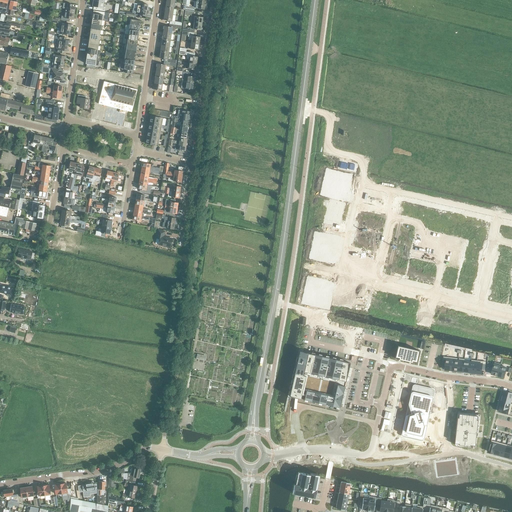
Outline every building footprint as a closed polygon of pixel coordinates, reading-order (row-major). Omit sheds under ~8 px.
[(104,2),(94,0),(93,1),(92,5),(93,5),(93,6),(99,7),(98,10),(105,11),(106,7),(103,6),(104,2)] [(207,2),(197,1),(196,8),(206,9),(207,2)] [(65,9),(65,12),(75,13),(75,8),(70,7),(70,4),(63,3),(63,9),(65,9)] [(93,14),(92,19),(102,20),(103,15),(104,15),(105,12),(96,11),(96,14),(93,14)] [(75,13),(65,12),(64,15),(62,15),(61,20),(68,21),(68,18),(74,19),(75,13)] [(5,15),(0,13),(0,20),(6,22),(7,21),(11,22),(12,17),(7,16),(7,18),(5,18),(5,15)] [(6,24),(0,23),(0,28),(10,30),(11,25),(20,27),(21,25),(7,22),(6,24)] [(10,30),(0,28),(0,33),(2,34),(2,35),(9,36),(10,30)] [(59,37),(58,45),(68,46),(69,42),(70,42),(71,41),(66,40),(66,38),(59,37)] [(1,39),(0,41),(0,44),(5,46),(4,47),(7,47),(8,44),(9,45),(10,42),(9,42),(10,39),(6,38),(6,40),(5,40),(1,39)] [(46,48),(45,51),(52,52),(64,54),(65,51),(69,52),(69,50),(68,50),(68,46),(58,45),(57,50),(52,49),(46,48)] [(11,48),(10,54),(28,57),(29,52),(11,48)] [(0,62),(6,64),(9,54),(0,51),(0,62)] [(189,60),(189,62),(197,63),(198,57),(190,56),(191,53),(186,52),(180,51),(179,54),(187,55),(186,59),(187,59),(189,60)] [(99,60),(96,60),(86,59),(86,64),(87,64),(86,66),(95,68),(96,65),(98,66),(99,60)] [(2,64),(0,72),(0,78),(8,81),(12,66),(2,64)] [(134,65),(124,64),(123,72),(128,73),(128,70),(133,71),(134,65)] [(64,77),(64,75),(64,74),(64,73),(57,72),(58,69),(47,67),(47,68),(49,68),(48,73),(52,74),(52,75),(53,75),(53,79),(63,80),(63,77),(64,77)] [(39,72),(29,70),(25,85),(36,87),(39,72)] [(104,81),(99,104),(120,109),(119,112),(125,114),(126,111),(132,112),(137,90),(104,81)] [(62,93),(47,90),(46,93),(50,94),(51,93),(53,94),(53,97),(61,99),(62,93)] [(81,104),(81,108),(88,109),(89,99),(86,99),(86,96),(78,95),(77,103),(81,104)] [(48,107),(48,112),(58,114),(58,113),(59,113),(60,109),(59,109),(59,108),(53,107),(53,104),(54,104),(54,101),(46,99),(46,102),(47,102),(46,107),(48,107)] [(8,100),(6,108),(9,109),(9,107),(21,110),(20,112),(35,115),(35,114),(35,110),(36,106),(12,100),(8,100)] [(176,116),(176,119),(190,121),(190,118),(191,118),(192,115),(191,115),(189,114),(189,111),(182,110),(181,113),(178,113),(178,117),(176,116)] [(58,114),(48,112),(47,116),(45,116),(44,121),(52,122),(51,121),(51,119),(57,119),(58,119),(59,115),(58,115),(58,114)] [(151,116),(150,123),(162,125),(163,118),(151,116)] [(173,118),(172,118),(171,124),(175,125),(176,122),(180,122),(179,126),(182,126),(189,127),(190,126),(190,124),(189,123),(190,121),(176,119),(173,118)] [(150,123),(148,130),(161,132),(162,125),(150,123)] [(148,130),(147,137),(159,139),(161,132),(148,130)] [(180,135),(180,138),(187,139),(188,139),(189,135),(188,135),(188,133),(171,131),(170,133),(174,134),(180,135)] [(38,151),(39,144),(41,136),(35,135),(33,142),(37,143),(35,150),(38,151)] [(159,139),(147,137),(146,144),(154,145),(155,144),(158,145),(159,139)] [(54,139),(47,138),(44,152),(44,153),(46,153),(47,149),(54,151),(56,142),(53,141),(54,139)] [(186,145),(169,142),(169,145),(173,146),(179,147),(178,150),(186,151),(187,150),(187,148),(186,147),(186,145)] [(23,176),(27,159),(25,159),(26,157),(22,157),(21,162),(19,162),(17,174),(23,176)] [(73,178),(74,177),(77,163),(71,162),(71,163),(69,162),(66,171),(72,173),(71,177),(73,178)] [(77,163),(74,177),(76,178),(77,175),(82,176),(85,166),(83,166),(83,165),(77,163)] [(142,168),(159,171),(163,172),(163,167),(160,166),(160,168),(150,167),(151,164),(143,163),(142,168)] [(88,183),(91,184),(95,168),(89,166),(86,178),(90,179),(88,183)] [(95,168),(91,184),(94,185),(96,179),(99,179),(102,169),(95,168)] [(112,179),(114,172),(108,171),(105,180),(109,181),(108,185),(106,185),(105,190),(109,191),(110,186),(111,182),(112,179)] [(322,194),(345,199),(350,176),(327,171),(322,194)] [(114,180),(118,181),(120,182),(122,176),(119,175),(120,174),(114,172),(112,179),(111,182),(110,186),(113,186),(114,180)] [(141,173),(140,178),(157,181),(157,178),(148,177),(149,174),(141,173)] [(10,188),(21,190),(24,176),(13,174),(10,188)] [(182,176),(164,174),(163,174),(163,177),(174,179),(173,181),(181,182),(181,181),(182,181),(183,178),(182,178),(182,176)] [(71,177),(68,177),(65,188),(71,189),(73,178),(71,177)] [(151,186),(147,185),(139,184),(139,186),(138,185),(137,188),(138,188),(138,189),(140,189),(140,192),(150,194),(151,186)] [(0,195),(5,197),(6,193),(9,194),(10,189),(4,187),(3,190),(0,189),(0,195)] [(65,191),(64,197),(75,199),(81,200),(81,198),(81,197),(72,196),(73,192),(65,191)] [(0,205),(9,207),(10,202),(7,202),(7,200),(3,200),(4,197),(5,197),(0,195),(0,205)] [(166,199),(165,206),(177,208),(178,203),(171,202),(171,200),(166,199)] [(32,205),(33,205),(32,210),(44,212),(45,206),(39,205),(39,202),(33,201),(32,205)] [(400,209),(399,215),(402,216),(403,213),(409,215),(411,204),(408,203),(408,204),(405,203),(403,210),(400,209)] [(411,204),(409,215),(415,216),(415,219),(418,220),(420,213),(416,213),(418,206),(414,205),(414,204),(411,204)] [(107,207),(96,205),(96,207),(102,209),(102,212),(114,214),(114,213),(115,213),(115,210),(114,210),(115,208),(107,207)] [(423,214),(422,220),(425,221),(426,219),(432,220),(435,210),(428,208),(427,215),(423,214)] [(62,210),(61,217),(76,220),(77,217),(70,216),(71,212),(62,210)] [(435,210),(432,220),(439,222),(438,224),(441,225),(443,219),(439,218),(441,211),(435,210)] [(103,220),(102,226),(111,228),(112,221),(107,220),(108,215),(101,214),(100,219),(103,220)] [(447,220),(445,226),(449,227),(449,224),(456,226),(458,215),(452,214),(450,220),(447,220)] [(458,215),(456,226),(462,227),(461,229),(465,230),(466,224),(463,223),(464,217),(458,215)] [(76,220),(61,217),(61,218),(62,218),(61,225),(69,226),(69,222),(76,223),(76,220)] [(16,218),(15,224),(15,225),(21,226),(21,228),(35,231),(36,224),(24,221),(23,219),(17,218),(16,218)] [(471,222),(469,228),(475,230),(476,227),(488,229),(489,222),(488,222),(489,221),(485,221),(478,220),(477,224),(471,222)] [(1,221),(0,223),(0,232),(3,233),(3,234),(8,236),(8,234),(13,235),(15,225),(15,224),(1,221)] [(85,229),(86,221),(82,221),(81,224),(81,228),(78,227),(76,231),(84,233),(85,229)] [(502,227),(501,231),(502,231),(501,232),(511,234),(511,236),(511,238),(511,227),(503,225),(503,227),(502,227)] [(111,228),(102,226),(102,230),(99,229),(99,232),(96,231),(96,235),(104,237),(105,233),(107,233),(109,234),(110,234),(111,228)] [(172,239),(164,237),(165,231),(158,230),(156,238),(155,244),(159,245),(168,247),(168,248),(172,249),(172,246),(171,246),(172,239)] [(339,239),(316,234),(311,257),(334,262),(339,239)] [(32,252),(20,249),(18,257),(31,260),(32,252)] [(472,261),(471,266),(481,269),(482,263),(481,262),(480,262),(471,260),(472,261)] [(471,266),(469,273),(480,275),(481,269),(471,266)] [(495,268),(494,274),(504,277),(505,271),(495,268)] [(469,273),(468,279),(478,281),(480,275),(469,273)] [(494,274),(492,280),(503,283),(504,277),(494,274)] [(332,284),(309,279),(304,302),(327,307),(332,284)] [(468,279),(467,285),(477,287),(478,281),(468,279)] [(492,280),(491,287),(501,289),(503,283),(492,280)] [(0,285),(0,284),(0,292),(7,294),(7,296),(8,296),(9,297),(10,296),(11,295),(13,287),(0,285)] [(467,285),(466,285),(468,286),(467,292),(477,294),(479,288),(477,287),(467,285)] [(490,293),(500,295),(501,289),(491,287),(490,293)] [(386,302),(388,293),(383,291),(381,297),(378,296),(376,302),(380,303),(380,301),(386,302)] [(488,292),(486,299),(496,301),(498,295),(500,295),(490,293),(488,292)] [(388,293),(386,302),(391,303),(391,304),(394,294),(393,294),(388,293)] [(394,294),(391,304),(392,304),(397,305),(400,296),(395,295),(394,294)] [(404,307),(406,298),(405,298),(400,296),(397,305),(402,307),(404,307)] [(409,309),(412,299),(411,299),(407,298),(406,298),(404,307),(409,309)] [(412,299),(409,309),(414,310),(414,313),(417,314),(419,308),(415,307),(417,301),(412,299)] [(18,313),(23,314),(24,306),(12,304),(10,312),(15,313),(15,314),(16,314),(16,315),(17,315),(18,314),(18,313)] [(436,313),(433,325),(439,327),(440,321),(446,323),(447,321),(450,310),(444,308),(442,314),(436,313)] [(450,310),(447,321),(453,322),(452,325),(455,326),(457,320),(454,319),(456,312),(450,310)] [(462,321),(460,327),(464,328),(464,326),(470,327),(473,316),(467,315),(465,322),(462,321)] [(473,316),(470,327),(476,329),(475,331),(479,332),(481,326),(477,325),(479,318),(473,316)] [(485,328),(484,334),(487,335),(488,333),(494,334),(496,323),(490,321),(489,329),(485,328)] [(496,323),(494,334),(500,335),(499,338),(503,338),(504,332),(501,331),(502,324),(496,323)] [(398,346),(395,358),(396,357),(399,357),(399,359),(402,360),(402,358),(406,359),(405,361),(408,348),(398,346)] [(408,348),(405,361),(406,361),(406,359),(409,360),(409,362),(412,362),(413,361),(416,361),(416,363),(419,350),(408,348)] [(299,351),(289,396),(340,408),(350,363),(299,351)] [(444,357),(443,363),(446,363),(446,365),(445,370),(451,370),(452,358),(444,357)] [(477,361),(476,373),(481,374),(482,367),(485,368),(486,362),(477,361)] [(495,362),(492,374),(498,376),(500,366),(501,366),(501,364),(495,362)] [(500,366),(498,376),(504,378),(507,368),(501,366),(500,366)] [(402,433),(402,434),(402,435),(403,435),(403,436),(421,440),(422,440),(422,439),(423,439),(423,438),(424,438),(427,425),(424,416),(429,414),(434,391),(434,390),(434,389),(433,389),(415,385),(414,385),(413,385),(413,386),(409,404),(411,411),(407,413),(402,433)] [(500,406),(499,411),(510,414),(511,409),(500,406)] [(457,435),(456,443),(460,443),(460,445),(466,445),(466,446),(466,445),(472,446),(472,445),(477,445),(478,437),(479,437),(476,437),(477,432),(478,432),(479,426),(480,426),(479,426),(480,420),(478,419),(479,415),(473,415),(473,414),(472,415),(467,414),(467,413),(467,414),(461,413),(460,417),(459,417),(458,423),(457,423),(458,423),(457,429),(459,429),(458,435),(456,434),(456,435),(457,435)] [(491,440),(488,452),(494,453),(497,442),(491,440)] [(497,442),(494,453),(499,455),(502,443),(497,442)] [(502,443),(499,455),(504,456),(507,445),(502,443)] [(135,468),(132,468),(130,480),(135,481),(136,477),(139,478),(141,469),(135,468)] [(298,472),(296,484),(294,484),(292,493),(303,495),(304,495),(306,495),(315,497),(317,488),(316,488),(317,486),(319,475),(310,473),(310,474),(298,472)] [(86,484),(82,485),(84,497),(90,496),(89,490),(97,489),(97,483),(94,483),(93,481),(89,482),(89,483),(86,483),(86,484)] [(97,495),(102,495),(102,489),(105,489),(105,481),(99,481),(99,489),(97,490),(97,493),(97,495)] [(60,483),(62,494),(66,494),(66,495),(67,495),(67,501),(70,501),(70,495),(71,495),(71,489),(71,490),(67,491),(66,483),(65,483),(64,482),(60,483)] [(129,487),(128,490),(136,492),(137,486),(125,483),(125,486),(129,487)] [(36,498),(38,507),(41,507),(39,498),(41,498),(41,496),(45,496),(43,485),(39,485),(39,486),(37,487),(38,493),(37,493),(37,497),(38,496),(38,498),(36,498)] [(17,496),(18,503),(23,504),(22,499),(28,498),(26,487),(20,488),(21,495),(17,496)] [(14,502),(18,503),(17,496),(17,494),(13,495),(12,489),(3,490),(3,491),(2,491),(3,495),(4,495),(4,496),(6,496),(6,497),(10,496),(10,501),(14,502)] [(97,495),(97,501),(97,504),(89,502),(83,501),(80,511),(87,511),(107,511),(108,511),(108,508),(109,506),(104,505),(104,495),(102,495),(97,495)] [(364,510),(367,511),(369,499),(363,498),(363,496),(360,495),(359,502),(362,502),(361,509),(365,510),(364,510)] [(369,499),(367,511),(371,511),(374,511),(375,504),(378,504),(378,498),(376,497),(369,496),(369,499)] [(382,498),(378,498),(378,504),(381,505),(379,511),(385,511),(387,501),(381,501),(382,498)] [(83,501),(71,499),(69,511),(80,511),(83,501)] [(387,501),(385,511),(392,511),(393,507),(396,508),(397,501),(394,501),(394,500),(387,499),(387,501)] [(404,511),(405,506),(399,506),(400,501),(397,501),(396,508),(399,508),(398,511),(404,511)]
